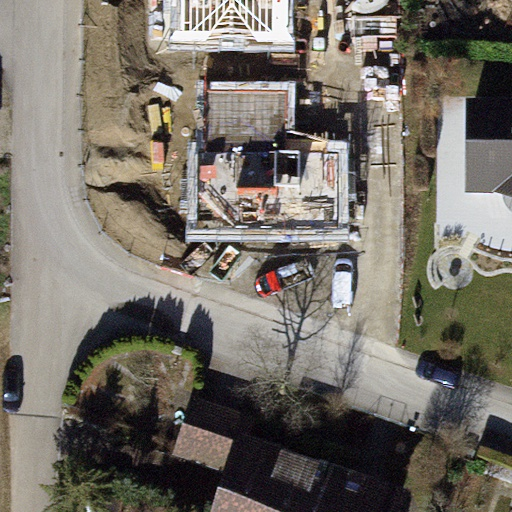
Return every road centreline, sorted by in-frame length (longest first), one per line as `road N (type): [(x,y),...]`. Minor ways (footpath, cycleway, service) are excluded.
road 1 (residential): [(44,271),(511,430)]
road 2 (residential): [(48,0),(44,271)]
road 3 (residential): [(44,271),(35,511)]
